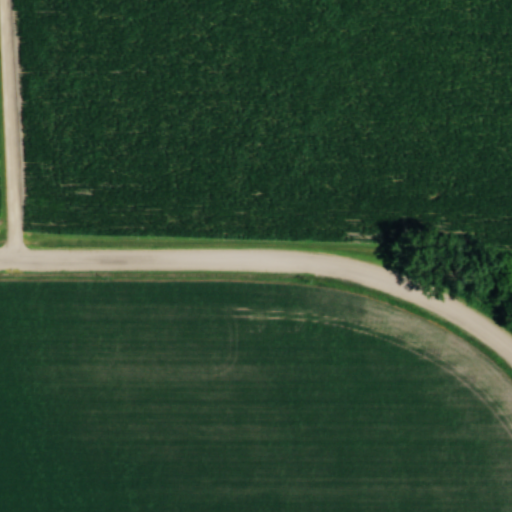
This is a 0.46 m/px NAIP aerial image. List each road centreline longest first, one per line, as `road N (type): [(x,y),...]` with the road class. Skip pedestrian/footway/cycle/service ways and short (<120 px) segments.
road 1 (tertiary): [(0,262),(332,267)]
road 2 (tertiary): [(511,351),(422,297),(332,267)]
